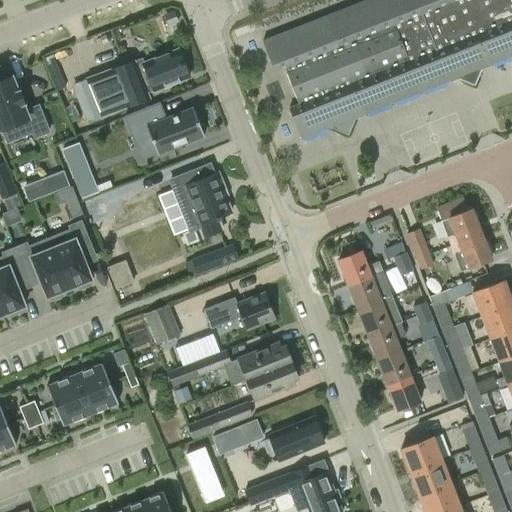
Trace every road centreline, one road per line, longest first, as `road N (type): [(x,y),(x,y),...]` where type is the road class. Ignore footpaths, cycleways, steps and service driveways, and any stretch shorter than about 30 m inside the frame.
road 1 (residential): [(394,511),(288,238)]
road 2 (residential): [(288,238),(198,16)]
road 3 (residential): [(288,238),(489,158)]
road 4 (residential): [(146,436),(0,493)]
